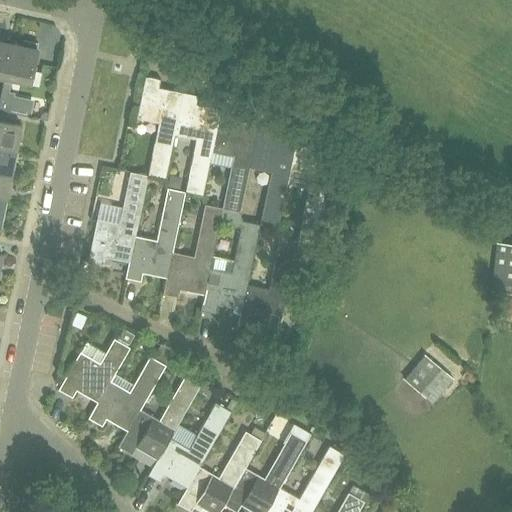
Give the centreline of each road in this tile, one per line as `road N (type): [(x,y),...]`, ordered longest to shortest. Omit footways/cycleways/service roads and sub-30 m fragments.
road 1 (unclassified): [(511,199),(215,50),(141,0)]
road 2 (residential): [(35,280),(91,10)]
road 3 (residential): [(292,373),(35,280)]
road 4 (residential): [(120,511),(39,419),(21,352)]
